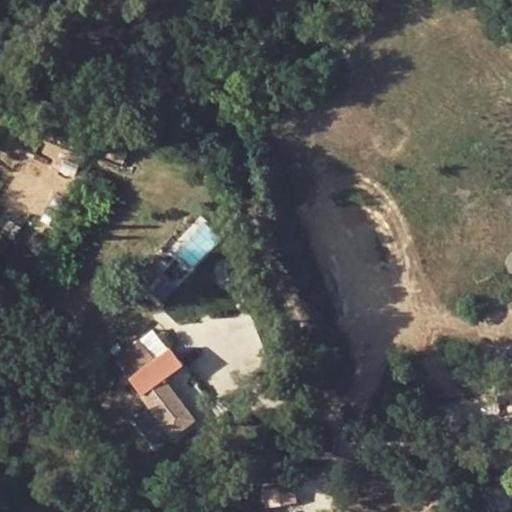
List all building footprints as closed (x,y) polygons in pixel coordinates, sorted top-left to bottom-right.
[(173,435),(194,418),(175,391),(192,377),(182,363),(171,348),(130,377),(152,407),(169,430),(173,435)] [(511,390),(494,393),(499,418),(511,415),(511,390)] [(169,430),(152,407),(142,413),(160,437),(169,430)] [(511,415),(499,418),(502,433),(511,431),(511,415)] [(285,486),(266,488),(268,504),(296,502),(294,484),(285,486)]
